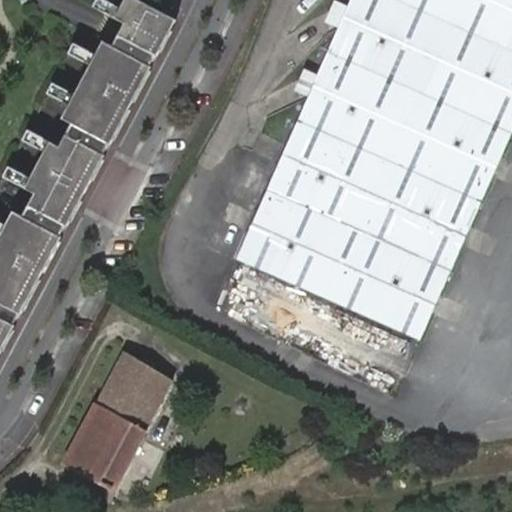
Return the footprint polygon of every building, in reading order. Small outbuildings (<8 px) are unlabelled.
[(125,24),(118,36),(156,56),(157,56),(176,20),(137,0),(125,0),(115,19),(125,24)] [(267,193),(238,257),(421,338),(450,273),(480,204),(510,136),(511,131),(511,0),(351,0),(327,56),(297,123),(267,193)] [(156,56),(118,36),(113,47),(150,67),(156,56)] [(113,47),(103,42),(82,80),(131,106),(151,67),(150,67),(113,47)] [(131,106),(82,80),(62,119),(72,124),(109,144),(110,145),(131,106)] [(72,124),(66,135),(104,155),(109,144),(72,124)] [(66,135),(60,147),(50,142),(37,165),(86,191),(104,155),(66,135)] [(86,191),(37,165),(25,189),(35,194),(23,217),(60,237),(86,191)] [(23,217),(13,212),(0,236),(0,254),(41,276),(61,237),(60,237),(23,217)] [(41,276),(0,254),(0,303),(20,314),(20,315),(41,276)] [(0,303),(0,318),(14,325),(20,314),(0,303)] [(0,351),(14,325),(0,318),(0,351)] [(113,489),(173,379),(125,351),(64,463),(113,489)]
